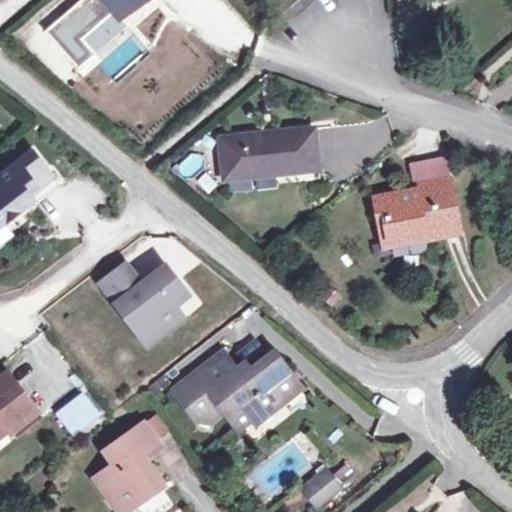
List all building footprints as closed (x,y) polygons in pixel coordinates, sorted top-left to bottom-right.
[(102,0),(117,17),(137,0),(102,0)] [(312,128),(218,137),(222,175),(274,169),(274,173),(317,168),(312,128)] [(0,223),(0,224),(30,201),(24,193),(31,186),(34,190),(49,178),(28,152),(0,174),(0,223)] [(56,187),(49,178),(34,190),(31,186),(24,193),(30,201),(33,205),(56,187)] [(429,185),(373,196),(376,218),(382,217),(387,238),(424,230),(425,238),(460,231),(449,178),(429,182),(429,185)] [(425,238),(424,230),(387,238),(388,245),(425,238)] [(123,258),(97,279),(137,329),(154,315),(164,327),(182,312),(173,300),(187,290),(163,259),(139,278),(123,258)] [(154,315),(137,329),(146,341),(164,327),(154,315)] [(193,367),(177,380),(197,407),(213,409),(227,399),(235,409),(249,398),(255,406),(259,412),(288,390),(285,385),(299,374),(277,345),(253,362),(247,355),(238,362),(224,343),(203,360),(202,367),(200,368),(197,369),(193,367)] [(0,371),(0,422),(1,422),(6,428),(8,431),(35,408),(3,369),(0,371)] [(303,379),(299,374),(285,385),(288,390),(303,379)] [(54,413),(73,438),(103,416),(84,390),(54,413)] [(255,406),(249,398),(235,409),(241,418),(255,406)] [(103,444),(114,457),(93,472),(107,491),(119,483),(132,501),(151,489),(146,483),(162,471),(145,449),(162,437),(145,413),(103,444)] [(345,481),(330,463),(308,480),(324,499),(345,481)] [(166,477),(162,471),(146,483),(151,489),(166,477)] [(119,483),(107,491),(120,510),(132,501),(119,483)]
